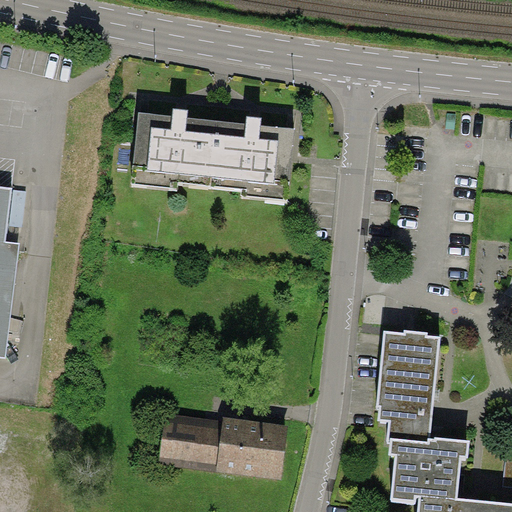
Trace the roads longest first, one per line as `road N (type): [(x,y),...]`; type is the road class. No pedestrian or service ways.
road 1 (residential): [(365,64),(333,402),(309,511)]
road 2 (tertiary): [(10,0),(365,64)]
road 3 (tertiary): [(365,64),(511,82)]
